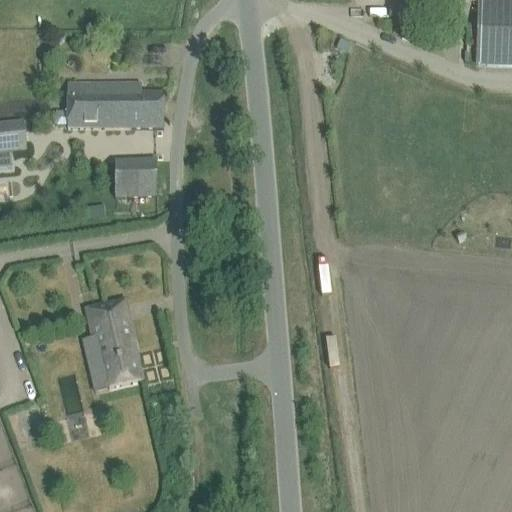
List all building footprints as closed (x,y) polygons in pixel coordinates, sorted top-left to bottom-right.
[(511,0),(453,0),(454,0),(477,1),(475,67),(511,68),(511,0)] [(56,114),(53,117),(53,125),(56,128),(67,128),(67,131),(143,131),(163,131),(163,121),(163,104),(163,94),(141,94),(141,86),(98,86),(67,86),(67,114),(56,114)] [(0,170),(12,169),(10,152),(25,151),(22,123),(0,125),(0,170)] [(114,163),(115,200),(156,200),(155,162),(114,163)] [(85,312),(92,341),(96,340),(109,392),(143,383),(123,303),(85,312)] [(151,440),(141,419),(128,425),(138,446),(151,440)]
